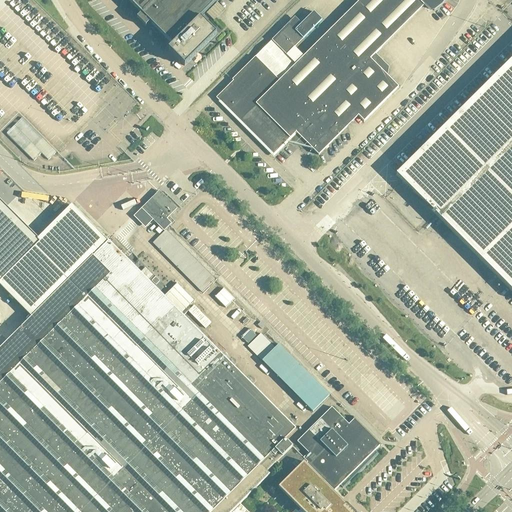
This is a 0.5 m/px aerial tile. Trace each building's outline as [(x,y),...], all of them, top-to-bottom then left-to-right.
[(199,18),(216,0),(128,0),(141,13),(137,18),(145,26),(146,26),(150,22),(173,45),(199,18)] [(414,0),(424,12),(432,16),(446,5),(448,0),(414,0)] [(199,18),(173,45),(169,50),(186,67),(218,36),(199,18)] [(511,58),(395,175),(511,291),(511,58)] [(368,83),(374,77),(369,72),(363,78),(368,83)] [(6,133),(27,154),(42,138),(22,118),(6,133)] [(157,196),(147,207),(152,212),(149,215),(148,215),(153,220),(159,226),(155,230),(159,234),(169,224),(165,220),(177,209),(166,198),(165,198),(165,199),(163,201),(157,196)] [(93,257),(108,241),(71,204),(38,238),(0,200),(0,286),(31,318),(39,309),(79,269),(93,257)] [(213,281),(164,231),(151,243),(200,293),(213,281)] [(0,511),(352,511),(346,505),(341,500),(333,492),(340,485),(343,489),(378,454),(374,451),(381,444),(353,416),(352,417),(347,423),(331,408),(297,442),(308,453),(303,458),(292,447),(285,439),(296,429),(182,315),(125,258),(114,247),(108,241),(93,257),(79,269),(39,309),(31,318),(22,326),(7,341),(0,347),(0,511)] [(177,283),(164,296),(182,314),(195,301),(177,283)] [(223,289),(215,297),(225,308),(233,300),(223,289)] [(194,306),(188,312),(205,329),(211,323),(194,306)] [(274,348),(260,333),(247,346),(261,361),(274,348)] [(329,395),(300,366),(278,344),(262,361),(312,412),(329,395)]
